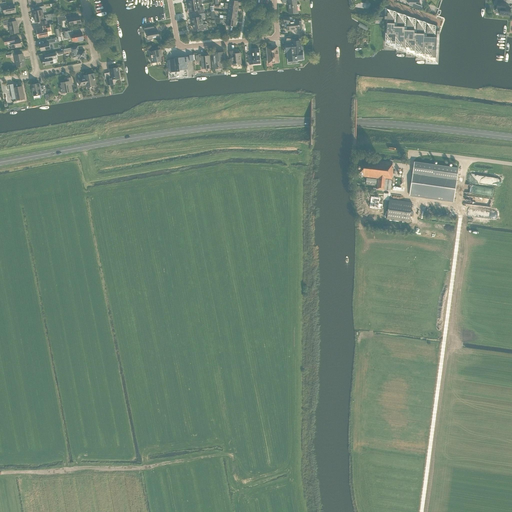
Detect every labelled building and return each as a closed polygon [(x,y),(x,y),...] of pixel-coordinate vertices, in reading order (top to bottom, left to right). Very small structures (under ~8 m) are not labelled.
[(281,0),(282,3),(288,3),(289,14),(297,13),(297,12),(298,12),(298,11),(297,11),(296,1),(297,1),(292,1),(292,0),(281,0)] [(496,0),(496,9),(496,12),(500,12),(500,15),(504,15),(506,15),(510,15),(510,13),(511,13),(511,10),(510,10),(510,8),(505,7),(505,0),(496,0)] [(0,9),(4,8),(5,14),(15,13),(14,4),(7,6),(6,2),(0,3),(0,9)] [(203,7),(200,8),(199,5),(189,6),(190,12),(198,10),(198,13),(204,12),(203,7)] [(33,11),(34,17),(43,15),(43,12),(45,12),(44,6),(36,8),(36,11),(33,11)] [(237,14),(238,8),(225,6),(225,8),(229,9),(228,13),(237,14)] [(76,13),(67,15),(57,17),(59,25),(62,24),(61,21),(69,20),(70,25),(80,23),(79,17),(77,17),(76,13)] [(191,18),(192,24),(202,22),(202,19),(205,18),(204,13),(198,14),(199,17),(191,18)] [(46,18),(44,18),(43,15),(34,17),(35,23),(38,22),(39,25),(47,24),(46,18)] [(292,18),(283,16),(284,23),(287,23),(288,31),(295,30),(295,32),(302,31),(302,29),(301,21),(292,22),(292,18)] [(235,27),(236,20),(223,18),(223,21),(227,21),(226,25),(235,27)] [(9,25),(11,33),(19,32),(17,22),(11,23),(10,20),(3,21),(4,26),(9,25)] [(206,24),(203,25),(202,22),(192,24),(193,29),(201,28),(202,31),(207,30),(206,24)] [(386,40),(391,40),(391,43),(396,44),(401,44),(400,47),(410,47),(410,50),(416,51),(420,51),(420,54),(425,54),(430,54),(430,57),(436,57),(436,37),(424,37),(424,34),(414,33),(414,30),(404,30),(404,27),(394,26),(395,23),(387,23),(386,40)] [(44,29),(37,31),(38,38),(48,36),(47,30),(50,30),(49,25),(43,26),(44,29)] [(160,37),(159,37),(158,31),(153,31),(152,27),(144,28),(145,33),(147,33),(149,39),(156,38),(156,39),(158,41),(160,40),(161,39),(160,37)] [(72,37),(73,42),(84,40),(82,33),(73,34),(73,30),(64,32),(65,38),(72,37)] [(22,47),(20,39),(15,40),(14,37),(4,39),(5,44),(11,43),(12,48),(22,47)] [(296,60),(296,59),(302,59),(302,51),(301,51),(300,41),(295,42),(295,39),(287,38),(286,43),(287,51),(288,51),(289,61),(296,60)] [(56,42),(55,39),(46,40),(47,43),(40,45),(41,51),(50,49),(49,43),(56,42)] [(78,58),(78,60),(86,58),(85,51),(78,52),(78,50),(78,46),(71,48),(73,59),(78,58)] [(161,61),(160,54),(162,54),(161,50),(158,50),(157,47),(150,48),(151,52),(149,52),(151,63),(161,61)] [(278,61),(278,57),(277,47),(267,48),(268,58),(269,62),(270,63),(277,62),(278,61)] [(253,64),(252,60),(260,60),(259,49),(251,49),(251,55),(248,55),(249,65),(253,64)] [(232,57),(232,64),(241,64),(240,53),(235,54),(235,51),(230,51),(231,57),(232,57)] [(222,67),(222,61),(225,61),(224,52),(213,53),(213,58),(214,68),(222,67)] [(56,58),(55,53),(44,55),(45,58),(42,59),(44,66),(54,64),(53,59),(56,58)] [(15,55),(17,67),(25,66),(23,54),(15,55)] [(196,55),(196,61),(201,61),(202,69),(211,68),(209,56),(204,56),(204,54),(198,54),(198,55),(196,55)] [(189,55),(189,57),(174,58),(174,60),(170,60),(171,72),(179,72),(179,70),(188,69),(187,63),(190,62),(190,61),(194,61),(193,55),(189,55)] [(120,78),(119,71),(119,67),(112,68),(112,70),(109,70),(110,73),(104,73),(105,79),(106,79),(107,85),(113,84),(113,82),(112,83),(111,80),(120,78)] [(93,86),(92,83),(95,83),(94,73),(84,75),(85,78),(78,80),(79,86),(86,85),(86,87),(93,86)] [(72,91),(71,85),(72,84),(71,78),(67,78),(68,82),(61,83),(62,86),(61,86),(60,86),(62,93),(63,93),(62,92),(65,92),(66,93),(72,91)] [(41,95),(41,94),(45,94),(44,85),(40,86),(39,83),(31,85),(33,95),(41,94),(41,95)] [(16,100),(25,99),(22,86),(14,88),(13,84),(10,85),(11,92),(14,91),(16,100)] [(377,189),(390,190),(393,168),(392,168),(393,163),(371,160),(371,161),(359,160),(358,175),(364,176),(364,177),(378,178),(377,189)] [(410,195),(454,201),(458,168),(414,162),(410,195)] [(464,185),(462,195),(490,199),(491,189),(464,185)] [(371,194),(369,206),(378,207),(382,207),(383,202),(379,201),(380,195),(371,194)] [(412,202),(389,199),(387,219),(409,222),(412,202)]
